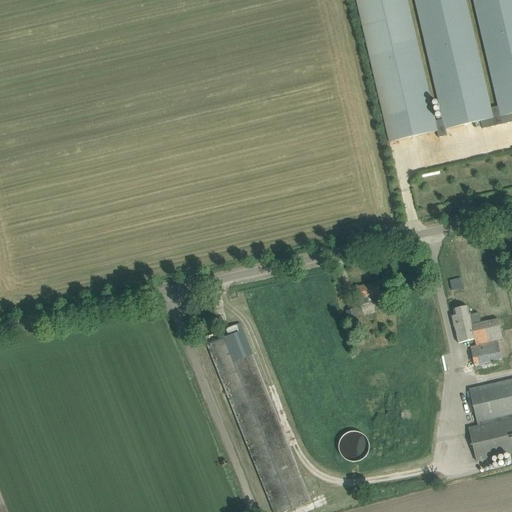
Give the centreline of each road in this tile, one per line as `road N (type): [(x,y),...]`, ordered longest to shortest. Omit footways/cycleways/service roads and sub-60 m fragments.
road 1 (unclassified): [(161,291),(511,217)]
road 2 (unclassified): [(252,511),(161,291)]
road 3 (unclassified): [(0,327),(161,291)]
